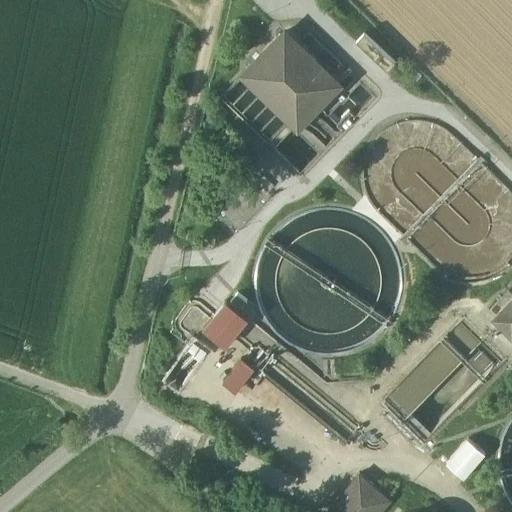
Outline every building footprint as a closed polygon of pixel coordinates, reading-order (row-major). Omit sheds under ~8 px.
[(277,24),(274,28),(273,35),(276,38),(284,30),(277,24)] [(247,68),(244,71),(297,122),(337,82),(284,30),(276,38),(260,54),(247,68)] [(394,61),(363,31),(355,40),(386,69),(394,61)] [(255,49),(242,63),(247,68),(260,54),(255,49)] [(422,76),(415,70),(410,76),(416,82),(422,76)] [(252,175),(217,212),(236,230),(271,194),(267,190),(274,184),(263,173),(256,180),(252,175)] [(511,291),(511,290),(499,302),(505,308),(511,301),(511,291)] [(246,316),(225,298),(201,327),(222,344),(246,316)] [(511,301),(505,308),(497,317),(511,331),(511,301)] [(456,310),(450,309),(448,312),(456,319),(460,315),(456,310)] [(496,334),(487,325),(481,331),(490,340),(496,334)] [(485,452),(468,437),(447,462),(464,477),(485,452)] [(373,511),(387,496),(359,472),(326,510),(329,511),(373,511)]
